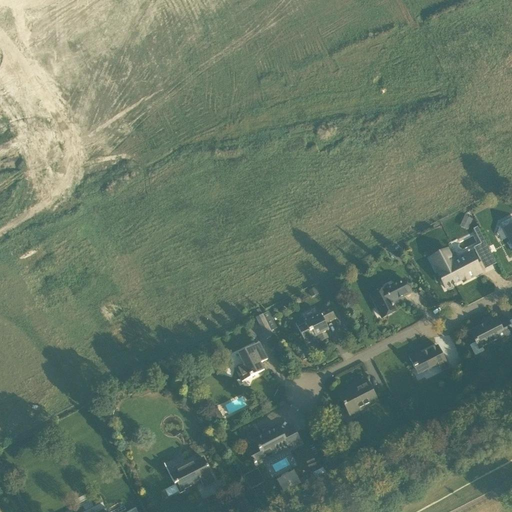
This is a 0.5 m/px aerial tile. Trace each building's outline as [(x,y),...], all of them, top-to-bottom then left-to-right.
[(14,10),(0,17),(0,72),(129,327),(405,186),(309,0),(129,0),(34,49),(14,10)] [(309,0),(405,186),(511,131),(511,23),(500,0),(309,0)] [(0,392),(129,327),(0,72),(0,392)] [(463,216),(460,224),(469,227),(472,220),(463,216)] [(475,228),(471,230),(478,245),(471,249),(477,261),(489,255),(483,243),(475,228)] [(470,253),(453,262),(450,256),(449,257),(448,256),(447,257),(447,258),(436,263),(435,263),(434,263),(434,264),(437,271),(446,288),(462,280),(463,282),(480,273),(470,253)] [(391,302),(410,293),(404,281),(385,291),(384,289),(371,296),(382,318),(395,312),(391,302)] [(315,288),(308,292),(311,298),(318,294),(315,288)] [(295,323),(299,331),(306,346),(316,341),(317,344),(328,338),(325,332),(328,330),(325,324),(336,319),(330,307),(319,313),(320,316),(305,323),(303,319),(295,323)] [(262,315),(256,318),(267,339),(273,336),(262,315)] [(498,323),(496,319),(487,323),(486,320),(480,323),(482,326),(470,332),(479,349),(504,337),(505,340),(511,336),(511,330),(506,319),(498,323)] [(259,343),(238,354),(229,358),(242,382),(264,371),(260,363),(267,360),(259,343)] [(418,352),(408,357),(414,368),(418,366),(422,373),(438,365),(441,372),(448,369),(437,346),(420,355),(418,352)] [(189,358),(182,361),(185,367),(194,363),(191,357),(189,358)] [(366,408),(376,403),(370,392),(372,391),(366,379),(354,385),(356,387),(339,396),(344,406),(346,406),(349,412),(364,404),(366,408)] [(230,412),(248,405),(244,393),(226,400),(230,412)] [(104,404),(102,413),(110,416),(113,416),(115,407),(104,404)] [(217,408),(210,411),(215,422),(222,419),(217,408)] [(248,451),(256,466),(300,443),(292,426),(281,432),(277,425),(264,432),(265,435),(255,441),(257,446),(248,451)] [(170,476),(175,485),(165,490),(168,498),(200,481),(204,488),(215,482),(203,459),(170,476)] [(253,472),(243,476),(250,490),(259,485),(253,472)]
